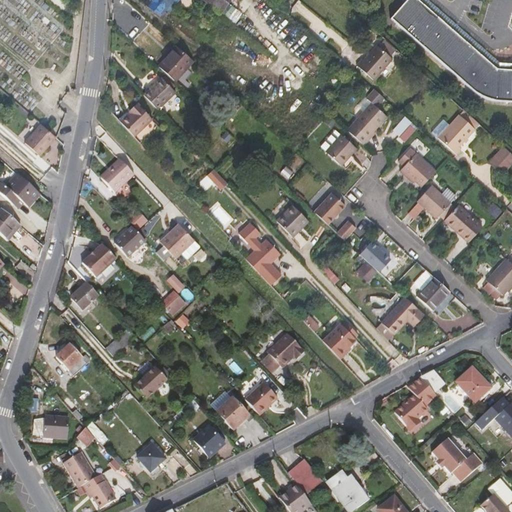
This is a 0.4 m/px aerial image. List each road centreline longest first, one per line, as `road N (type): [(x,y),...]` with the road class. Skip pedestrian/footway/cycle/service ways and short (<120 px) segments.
road 1 (tertiary): [(97,0),(90,93),(58,247),(2,414),(3,434),(43,511)]
road 2 (tertiary): [(148,511),(350,409)]
road 3 (residential): [(503,325),(365,201)]
road 4 (residential): [(480,337),(350,409)]
road 5 (tertiary): [(350,409),(442,511)]
